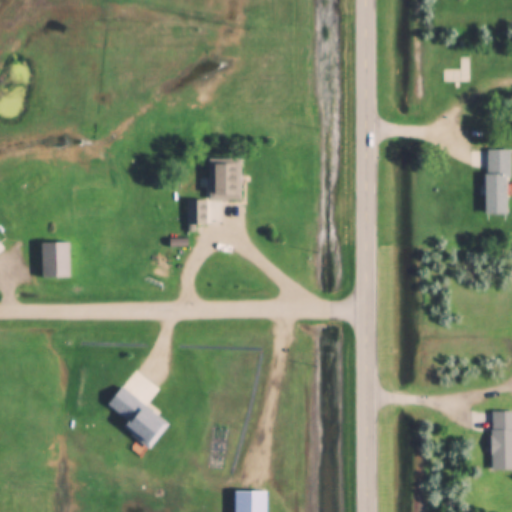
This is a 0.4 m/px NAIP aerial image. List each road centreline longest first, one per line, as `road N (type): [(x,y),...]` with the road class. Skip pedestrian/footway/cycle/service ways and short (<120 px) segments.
road 1 (tertiary): [(369,511),(372,0)]
road 2 (residential): [(0,308),(367,310)]
